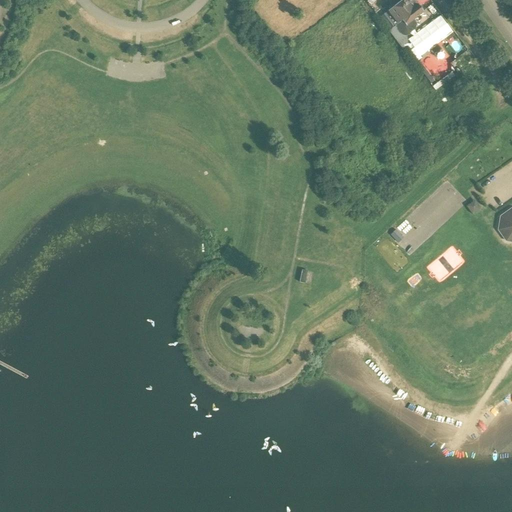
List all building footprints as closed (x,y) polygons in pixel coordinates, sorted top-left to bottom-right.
[(402,51),(405,49),(407,48),(406,37),(410,36),(413,33),(415,31),(415,29),(415,26),(415,23),(414,20),(416,19),(420,23),(424,20),(421,15),(422,13),(422,12),(422,11),(419,7),(417,7),(413,1),(415,0),(402,0),(379,18),(389,32),(388,32),(389,33),(402,51)] [(454,36),(447,28),(439,35),(445,43),(454,36)] [(411,45),(407,48),(405,49),(415,62),(420,58),(411,45)] [(440,50),(436,45),(429,50),(433,56),(440,50)] [(433,81),(419,62),(415,65),(430,84),(433,81)] [(434,91),(453,77),(450,73),(431,88),(434,91)] [(511,208),(510,208),(498,217),(496,231),(505,243),(511,244),(511,208)]
